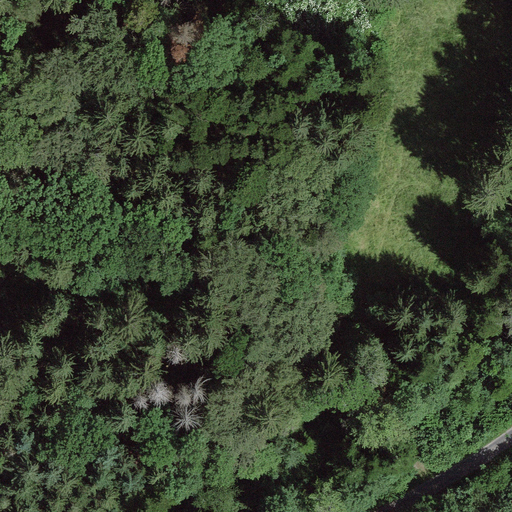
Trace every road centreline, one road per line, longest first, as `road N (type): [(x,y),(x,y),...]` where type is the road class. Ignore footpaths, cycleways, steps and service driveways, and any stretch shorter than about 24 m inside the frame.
road 1 (track): [(358,248),(397,284),(443,398),(488,416)]
road 2 (unclassified): [(511,388),(432,481),(389,511)]
